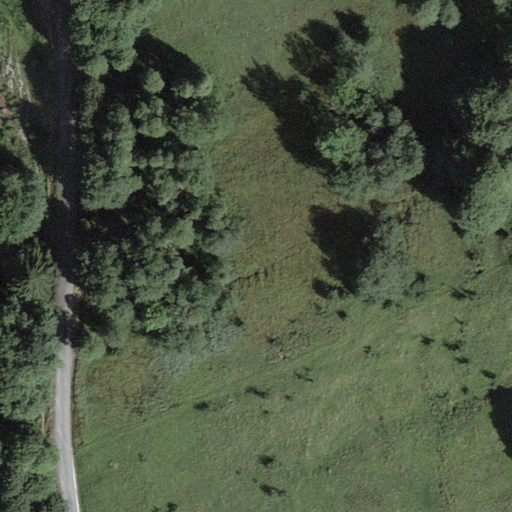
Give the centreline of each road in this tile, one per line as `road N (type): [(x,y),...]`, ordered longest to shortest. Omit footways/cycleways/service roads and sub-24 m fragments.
road 1 (residential): [(69,511),(60,0)]
road 2 (track): [(65,104),(2,0)]
